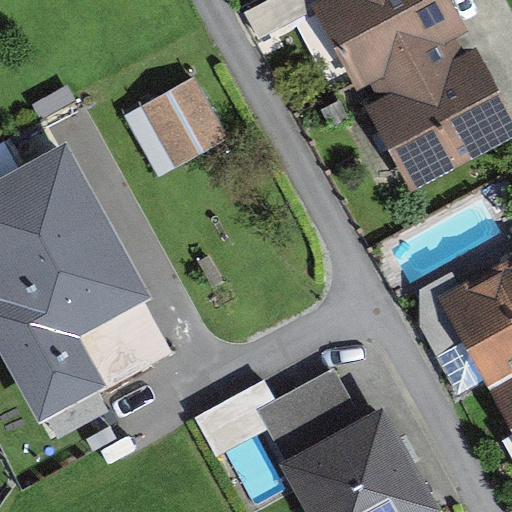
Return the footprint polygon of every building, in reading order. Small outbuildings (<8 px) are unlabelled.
[(454,0),(321,0),(373,100),(429,207),(511,164),(511,110),(478,46),(454,0)] [(236,155),(205,101),(148,133),(178,187),(236,155)] [(81,177),(0,215),(0,300),(31,365),(145,310),(81,177)] [(511,289),(458,317),(511,421),(511,289)] [(441,511),(396,423),(308,469),(329,511),(441,511)]
